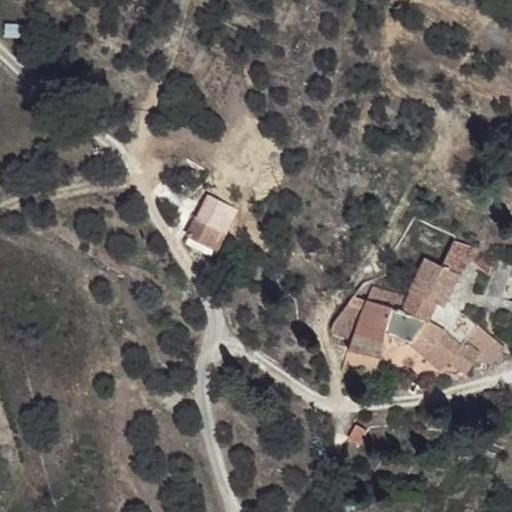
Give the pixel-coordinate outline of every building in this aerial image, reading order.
[(208,248),(217,230),(197,220),(189,238),(208,248)] [(457,239),(444,265),(463,274),(467,276),(482,245),(457,239)] [(447,307),(463,274),(444,265),(430,258),(410,295),(376,281),(367,302),(412,312),(427,294),(440,303),(447,307)] [(432,321),(440,303),(427,294),(412,312),(432,321)] [(485,344),(473,334),(470,339),(432,321),(412,312),(367,302),(363,310),(353,338),(351,352),(382,364),(391,343),(413,349),(436,376),(445,367),(467,374),(475,360),(485,344)] [(342,336),(350,306),(338,323),(335,334),(342,336)] [(353,338),(363,310),(350,306),(342,336),(353,338)] [(496,339),(502,341),(482,324),(478,328),(496,339)] [(509,347),(502,341),(496,339),(478,328),(473,334),(485,344),(475,360),(493,363),(509,347)] [(363,445),(376,423),(363,415),(353,426),(349,439),(363,445)]
